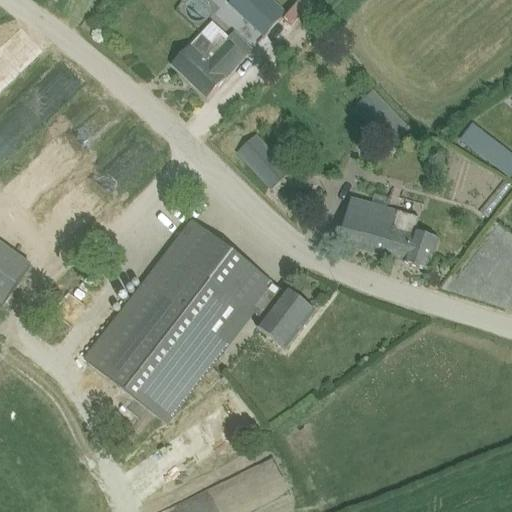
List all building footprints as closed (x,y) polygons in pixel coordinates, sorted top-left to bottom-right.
[(233,0),(229,5),(265,39),(285,17),(266,0),(233,0)] [(227,43),(225,41),(220,37),(212,45),(202,35),(172,67),(189,83),(188,83),(190,84),(206,99),(207,101),(207,100),(245,60),(253,51),(235,34),(227,43)] [(391,147),(411,129),(375,91),(356,110),(391,147)] [(464,145),(477,155),(489,139),(473,127),(461,143),(464,145)] [(281,147),(272,155),(257,138),(239,154),(271,190),(289,173),(287,170),(295,163),(281,147)] [(404,264),(429,272),(439,241),(417,234),(420,221),(399,214),(399,213),(387,210),(390,199),(376,195),(373,206),(353,199),(340,245),(403,266),(404,264)] [(253,312),(265,321),(285,294),(197,225),(88,365),(165,424),(210,366),(253,312)] [(0,303),(2,305),(30,262),(0,242),(0,303)] [(285,294),(265,321),(258,329),(287,352),(316,314),(288,291),(285,294)] [(277,461),(234,474),(246,511),(289,499),(277,461)]
